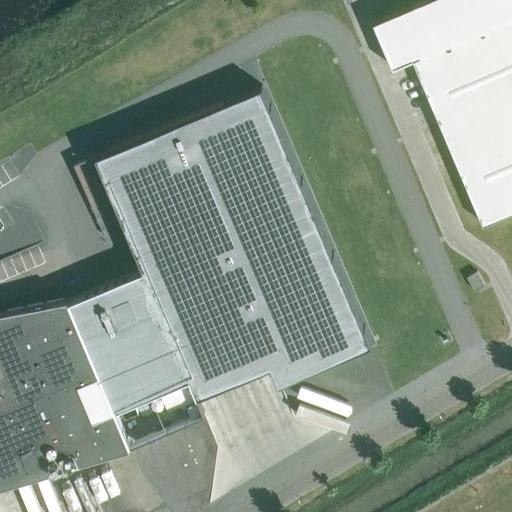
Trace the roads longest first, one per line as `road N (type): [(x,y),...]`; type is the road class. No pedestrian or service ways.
road 1 (unknown): [(169,511),(41,210),(22,192),(0,195)]
road 2 (unclassified): [(511,350),(232,511)]
road 3 (unknown): [(511,309),(485,261),(450,233),(381,80)]
